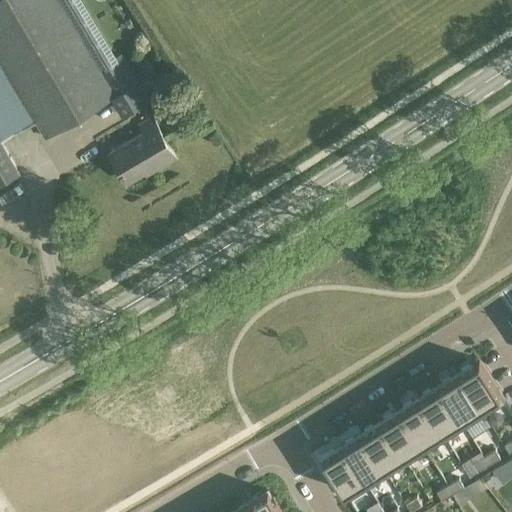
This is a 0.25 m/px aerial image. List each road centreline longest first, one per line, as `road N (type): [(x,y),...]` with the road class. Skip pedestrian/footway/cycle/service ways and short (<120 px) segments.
road 1 (secondary): [(0,380),(511,59)]
road 2 (residential): [(511,301),(283,442)]
road 3 (residential): [(283,442),(168,511)]
